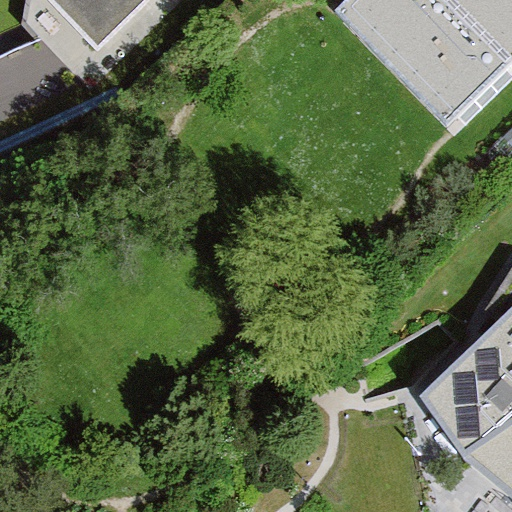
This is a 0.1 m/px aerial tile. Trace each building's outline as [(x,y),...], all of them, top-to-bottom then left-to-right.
[(35,0),(90,56),(148,0),(35,0)] [(511,66),(511,0),(359,0),(341,17),(449,128),(511,66)] [(0,121),(74,64),(43,23),(0,56),(0,121)] [(511,268),(483,314),(498,325),(511,313),(511,268)] [(470,467),(511,501),(511,313),(498,325),(419,392),(470,467)]
